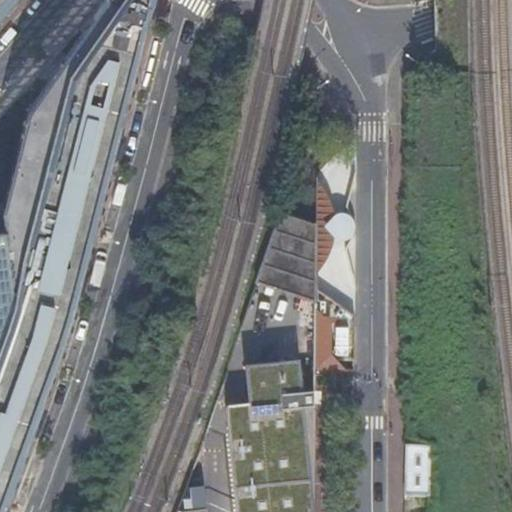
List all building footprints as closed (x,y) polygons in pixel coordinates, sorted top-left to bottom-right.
[(0,0),(0,16),(14,0),(0,0)] [(103,0),(105,2),(27,113),(1,205),(4,227),(14,306),(0,346),(0,511),(3,511),(60,364),(89,256),(127,115),(155,0),(103,0)] [(257,284),(315,304),(316,227),(280,214),(257,284)] [(0,346),(14,306),(4,227),(0,227),(0,346)] [(246,375),(298,370),(297,362),(245,367),(246,375)] [(313,511),(303,412),(314,410),(314,368),(298,370),(246,375),(249,406),(238,407),(242,447),(230,448),(236,511),(313,511)] [(242,447),(238,407),(226,409),(230,448),(242,447)] [(403,446),(403,497),(419,498),(429,498),(428,446),(413,447),(403,446)] [(192,510),(206,508),(204,488),(190,489),(192,510)]
